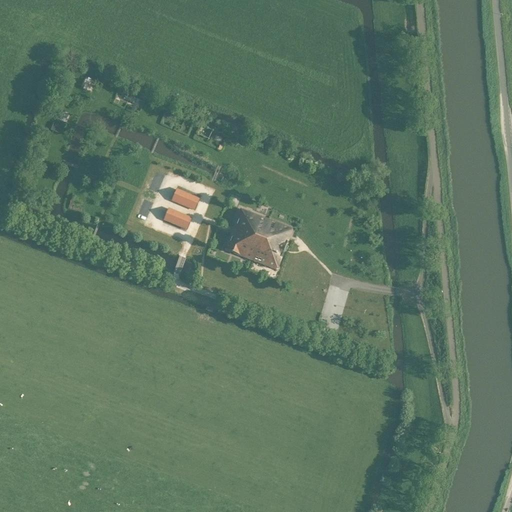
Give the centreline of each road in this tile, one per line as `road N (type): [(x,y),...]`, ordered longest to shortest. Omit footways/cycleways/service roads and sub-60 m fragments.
road 1 (unclassified): [(429,511),(458,397),(422,0)]
road 2 (track): [(347,282),(330,340),(176,285),(191,234)]
road 3 (track): [(176,285),(0,214)]
road 4 (unclassified): [(511,159),(497,0)]
